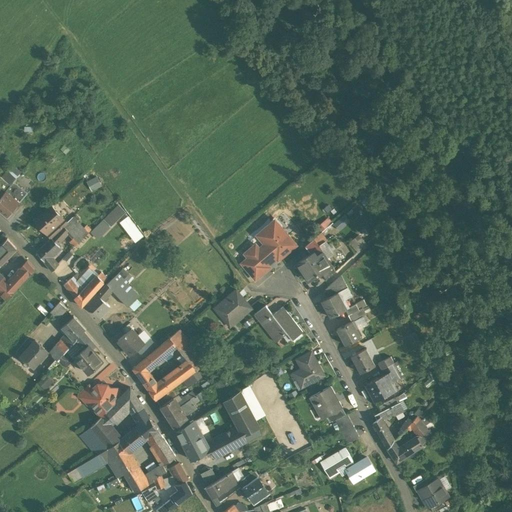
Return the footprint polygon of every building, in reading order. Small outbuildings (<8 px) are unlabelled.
[(29,98),(24,104),(33,111),(37,105),(29,98)] [(7,170),(1,177),(0,175),(0,189),(4,193),(14,181),(16,178),(7,170)] [(93,191),(103,186),(99,175),(88,180),(93,191)] [(0,197),(0,209),(8,216),(27,193),(14,181),(0,197)] [(91,231),(99,240),(128,211),(120,203),(91,231)] [(51,205),(35,220),(47,233),(59,222),(63,218),(51,205)] [(129,214),(121,221),(137,242),(145,235),(129,214)] [(340,215),(331,223),(335,227),(344,220),(340,215)] [(67,222),(63,225),(69,231),(69,232),(74,237),(71,240),(76,246),(88,233),(73,217),(67,222)] [(275,220),(262,231),(267,236),(266,243),(259,249),(255,245),(245,254),(252,262),(253,263),(259,257),(268,268),(269,267),(267,265),(276,257),(278,259),(295,244),(275,220)] [(59,222),(47,233),(51,238),(63,227),(63,226),(59,222)] [(63,227),(51,238),(57,244),(61,240),(69,232),(69,231),(63,225),(63,226),(63,227)] [(368,228),(362,234),(368,241),(375,234),(368,228)] [(320,232),(314,238),(318,245),(325,240),(320,232)] [(360,233),(350,241),(359,250),(368,242),(360,233)] [(51,238),(37,252),(44,261),(59,247),(57,244),(51,238)] [(314,238),(304,246),(309,254),(313,252),(319,247),(318,245),(314,238)] [(17,249),(7,239),(0,246),(4,249),(0,253),(0,264),(1,265),(17,249)] [(76,246),(71,240),(68,243),(69,243),(63,250),(67,255),(76,246)] [(318,245),(319,247),(322,251),(327,258),(334,253),(325,240),(318,245)] [(368,249),(360,256),(363,260),(371,252),(368,249)] [(309,254),(296,263),(302,273),(303,272),(306,278),(307,279),(316,273),(316,274),(331,264),(327,258),(322,251),(315,256),(313,252),(309,254)] [(259,257),(253,263),(252,262),(246,268),(255,279),(268,268),(259,257)] [(20,267),(8,280),(17,288),(34,269),(27,261),(21,268),(20,267)] [(0,264),(0,291),(7,298),(17,288),(8,280),(0,272),(0,266),(1,265),(0,264)] [(123,268),(116,275),(126,285),(127,284),(133,278),(123,268)] [(101,272),(98,276),(104,282),(107,278),(101,272)] [(324,288),(329,296),(337,291),(347,286),(340,274),(324,288)] [(126,285),(116,275),(112,278),(122,290),(128,285),(127,284),(126,285)] [(98,276),(80,295),(79,294),(75,298),(82,306),(104,282),(98,276)] [(77,286),(71,278),(64,285),(70,292),(77,286)] [(112,278),(107,283),(98,294),(104,301),(106,299),(104,297),(106,295),(111,289),(116,295),(117,295),(122,290),(112,278)] [(122,290),(117,295),(127,306),(138,295),(128,285),(122,290)] [(347,286),(337,291),(346,308),(355,303),(356,303),(347,286)] [(251,308),(236,290),(214,308),(223,318),(226,315),(233,324),(251,308)] [(329,296),(321,300),(330,317),(344,309),(346,308),(337,291),(329,296)] [(104,301),(98,294),(87,304),(99,316),(110,306),(104,301)] [(355,303),(358,309),(362,307),(366,305),(363,299),(356,303),(355,303)] [(59,302),(49,314),(57,320),(67,310),(59,302)] [(346,308),(344,309),(347,314),(358,309),(355,303),(346,308)] [(266,305),(254,314),(260,322),(272,313),(266,305)] [(283,306),(273,314),(272,313),(260,322),(274,340),(287,329),(294,338),(303,331),(283,306)] [(365,313),(362,307),(358,309),(347,314),(351,321),(351,320),(365,313)] [(74,316),(62,327),(67,334),(72,340),(75,338),(83,331),(85,329),(74,316)] [(351,321),(336,329),(345,345),(360,336),(351,320),(351,321)] [(132,328),(118,340),(131,355),(136,350),(144,343),(144,342),(132,328)] [(206,363),(179,329),(170,337),(176,344),(188,360),(197,370),(206,363)] [(96,346),(83,331),(75,338),(76,339),(74,341),(82,350),(89,344),(93,349),(96,346)] [(72,340),(67,334),(62,340),(69,346),(74,341),(76,339),(75,338),(72,340)] [(144,343),(136,350),(143,359),(158,347),(150,337),(144,342),(144,343)] [(170,337),(163,343),(168,350),(176,344),(170,337)] [(28,338),(16,351),(21,356),(33,342),(28,338)] [(33,342),(21,356),(34,367),(48,351),(35,340),(33,342)] [(62,340),(51,353),(58,359),(69,346),(62,340)] [(72,358),(82,350),(74,341),(69,346),(58,359),(65,367),(74,360),(72,358)] [(143,359),(133,368),(148,389),(157,383),(147,369),(168,350),(163,343),(158,347),(143,359)] [(72,358),(74,360),(87,375),(103,361),(93,349),(89,344),(82,350),(72,358)] [(188,360),(176,344),(168,350),(180,366),(188,360)] [(364,348),(351,355),(360,372),(373,365),(364,348)] [(311,351),(297,359),(305,374),(297,379),(301,387),(324,374),(311,351)] [(418,354),(408,361),(412,368),(423,360),(418,354)] [(378,362),(381,368),(394,361),(390,355),(378,362)] [(180,366),(172,371),(179,381),(180,382),(197,370),(188,360),(180,366)] [(381,368),(380,369),(383,374),(397,367),(395,364),(394,361),(381,368)] [(397,367),(383,374),(364,384),(373,401),(397,389),(393,381),(401,376),(397,367)] [(157,383),(148,389),(155,399),(179,381),(172,371),(157,383)] [(46,388),(54,380),(48,374),(40,382),(46,388)] [(88,384),(79,392),(79,396),(84,398),(86,396),(85,395),(92,389),(88,384)] [(92,389),(85,395),(86,396),(90,401),(90,405),(101,417),(104,413),(106,412),(122,396),(123,394),(118,389),(115,388),(112,391),(109,390),(107,388),(107,385),(97,384),(92,389)] [(249,384),(240,390),(254,417),(256,419),(265,414),(249,384)] [(330,385),(310,396),(322,418),(342,407),(339,401),(338,401),(334,394),(334,393),(330,385)] [(123,394),(122,396),(106,412),(104,413),(101,417),(91,426),(108,447),(120,439),(109,426),(129,405),(141,424),(143,422),(141,419),(147,414),(130,387),(123,394)] [(215,403),(204,389),(195,395),(194,396),(197,399),(200,397),(201,399),(208,408),(215,403)] [(240,390),(224,400),(238,426),(254,417),(240,390)] [(191,391),(184,396),(186,398),(188,397),(189,399),(194,396),(195,395),(191,391)] [(184,396),(176,402),(179,406),(187,400),(186,398),(184,396)] [(194,396),(189,399),(193,404),(194,405),(201,399),(200,397),(197,399),(194,396)] [(173,398),(160,406),(166,415),(179,406),(176,402),(173,398)] [(392,398),(378,405),(381,411),(395,403),(392,398)] [(187,400),(179,406),(181,410),(188,406),(189,407),(193,404),(189,399),(187,400)] [(381,411),(374,415),(377,419),(373,422),(383,440),(388,448),(393,440),(381,419),(393,413),(395,414),(402,410),(402,408),(398,402),(396,403),(381,411)] [(181,410),(179,406),(166,415),(176,430),(189,422),(181,410)] [(147,414),(141,419),(143,422),(141,424),(137,427),(146,438),(149,435),(157,428),(147,414)] [(335,419),(339,429),(351,423),(346,414),(335,419)] [(414,434),(398,445),(393,440),(388,448),(397,461),(429,435),(420,419),(417,414),(412,420),(407,424),(414,434)] [(238,426),(205,443),(209,451),(211,450),(215,458),(255,436),(252,431),(260,427),(256,419),(254,417),(238,426)] [(407,424),(412,420),(407,417),(405,419),(404,419),(399,428),(402,430),(407,424)] [(189,422),(176,430),(191,460),(209,451),(205,443),(193,420),(189,422)] [(351,423),(339,429),(347,443),(358,436),(351,423)] [(108,447),(91,426),(80,436),(97,455),(102,451),(108,447)] [(137,427),(120,439),(128,451),(134,447),(146,438),(137,427)] [(176,457),(157,428),(149,435),(153,442),(151,446),(162,464),(163,465),(173,458),(176,457)] [(108,447),(102,451),(102,452),(107,460),(109,463),(128,451),(120,439),(108,447)] [(345,447),(321,461),(330,477),(339,471),(338,468),(344,464),(347,468),(347,469),(353,480),(373,468),(367,456),(353,464),(351,460),(353,459),(345,447)] [(128,451),(109,463),(112,469),(120,465),(132,458),(128,451)] [(97,455),(76,467),(82,476),(107,460),(102,452),(97,455)] [(132,458),(120,465),(124,473),(135,491),(148,484),(144,478),(132,458)] [(175,462),(173,458),(163,465),(166,470),(169,469),(168,467),(175,462)] [(149,473),(157,468),(153,462),(145,467),(148,473),(149,473)] [(188,479),(179,463),(171,467),(176,476),(163,481),(165,486),(174,484),(180,483),(185,480),(188,479)] [(162,464),(157,468),(149,473),(150,475),(144,478),(148,484),(154,481),(153,479),(160,475),(166,471),(166,470),(163,465),(162,464)] [(120,465),(112,469),(117,477),(124,473),(120,465)] [(76,467),(68,472),(73,481),(82,476),(76,467)] [(232,471),(238,482),(243,478),(244,477),(238,467),(232,471)] [(224,487),(226,490),(237,483),(238,482),(232,471),(230,472),(235,480),(224,487)] [(244,477),(243,478),(247,483),(257,476),(254,471),(244,477)] [(219,479),(224,487),(235,480),(230,472),(219,479)] [(160,475),(153,479),(154,481),(155,483),(162,480),(160,475)] [(257,476),(243,486),(246,490),(249,493),(248,494),(254,501),(268,491),(257,476)] [(427,483),(418,489),(418,490),(428,506),(430,505),(443,497),(445,496),(442,491),(445,489),(438,477),(427,483)] [(219,478),(206,487),(213,498),(216,496),(226,490),(224,487),(219,479),(219,478)] [(243,478),(238,482),(237,483),(240,488),(247,483),(243,478)] [(424,478),(413,485),(416,491),(418,490),(418,489),(427,483),(424,478)] [(162,480),(155,483),(157,489),(165,486),(163,481),(162,480)] [(180,483),(174,484),(177,490),(169,496),(170,497),(164,501),(165,503),(170,509),(170,510),(178,503),(178,504),(192,494),(185,480),(180,483)] [(157,489),(155,485),(141,492),(148,503),(158,496),(155,491),(157,489)] [(443,497),(430,505),(434,511),(447,503),(443,497)] [(271,511),(268,501),(260,505),(263,511),(271,511)]
